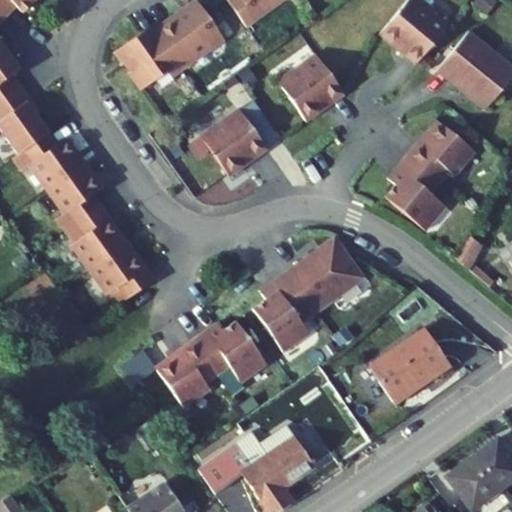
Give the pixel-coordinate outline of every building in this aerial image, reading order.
[(29,6),(35,0),(0,0),(0,15),(3,19),(16,6),(20,3),(25,3),(29,6)] [(226,0),(246,28),(285,0),(226,0)] [(399,50),(416,64),(448,25),(417,0),(408,0),(381,33),(400,49),(399,50)] [(197,2),(189,8),(189,9),(183,13),(183,12),(171,21),(169,19),(157,28),(186,68),(198,60),(197,57),(223,38),(197,2)] [(16,6),(23,13),(29,6),(25,3),(20,3),(16,6)] [(157,28),(155,25),(143,33),(145,36),(157,28)] [(173,77),(186,68),(157,28),(145,36),(143,33),(120,49),(128,59),(123,63),(142,90),(169,71),(173,77)] [(471,98),(485,109),(511,76),(511,68),(468,33),(437,70),(463,92),(465,90),(472,97),(471,98)] [(14,62),(0,41),(0,102),(22,86),(16,77),(13,74),(10,69),(10,65),(14,62)] [(123,63),(128,59),(120,49),(116,53),(123,63)] [(315,54),(277,81),(305,120),(325,106),(327,108),(344,95),(345,95),(315,54)] [(13,74),(19,69),(14,62),(10,65),(10,69),(13,74)] [(238,75),(246,87),(257,80),(248,68),(238,75)] [(224,85),(233,97),(244,89),(235,77),(224,85)] [(31,99),(22,86),(0,102),(0,130),(17,155),(49,132),(37,115),(27,102),(31,99)] [(27,102),(37,115),(41,112),(31,99),(27,102)] [(254,101),(240,111),(266,148),(280,138),(254,101)] [(249,163),(268,150),(266,148),(240,111),(238,109),(200,136),(228,175),(248,161),(249,163)] [(455,175),(474,151),(438,121),(422,141),(420,139),(407,156),(440,182),(450,171),(455,175)] [(464,133),(474,141),(480,135),(470,126),(464,133)] [(58,144),(49,132),(17,155),(12,159),(21,172),(30,165),(47,189),(83,163),(75,151),(76,151),(67,137),(58,144)] [(424,230),(444,205),(430,194),(440,182),(407,156),(397,168),(399,170),(390,181),(395,185),(385,198),(424,230)] [(64,232),(101,206),(92,194),(103,187),(93,174),(92,175),(83,163),(47,189),(65,214),(56,220),(64,232)] [(72,245),(89,270),(124,245),(116,233),(117,233),(107,219),(109,218),(101,206),(64,232),(73,244),(72,245)] [(480,246),(467,234),(454,258),(468,269),(480,246)] [(284,274),(311,313),(362,276),(333,237),(319,248),(321,250),(313,256),(311,254),(284,274)] [(132,257),(124,245),(89,270),(107,295),(109,294),(117,306),(154,280),(145,267),(143,269),(134,256),(132,257)] [(15,260),(22,270),(30,264),(23,254),(15,260)] [(284,274),(271,282),(272,285),(261,292),(265,299),(252,308),(282,350),(307,332),(300,322),(311,313),(284,274)] [(272,285),(271,282),(259,291),(261,292),(272,285)] [(229,365),(239,380),(265,362),(235,320),(222,330),(218,324),(206,332),(205,330),(192,339),(217,374),(229,365)] [(333,335),(339,343),(350,336),(344,327),(333,335)] [(394,404),(449,366),(425,330),(369,368),(394,404)] [(155,368),(182,406),(208,388),(204,383),(217,374),(192,339),(174,352),(176,354),(155,368)] [(296,438),(287,426),(260,445),(269,457),(296,438)] [(242,475),(267,511),(279,511),(293,503),(281,485),(313,464),(296,438),(269,457),(260,445),(251,432),(198,469),(215,495),(242,475)] [(511,481),(511,457),(498,438),(445,477),(471,511),(511,481)] [(173,480),(188,502),(195,497),(180,475),(173,480)] [(185,511),(165,483),(128,508),(130,511),(185,511)] [(19,511),(20,511),(10,496),(0,502),(0,511),(19,511)] [(434,511),(429,503),(416,511),(434,511)]
